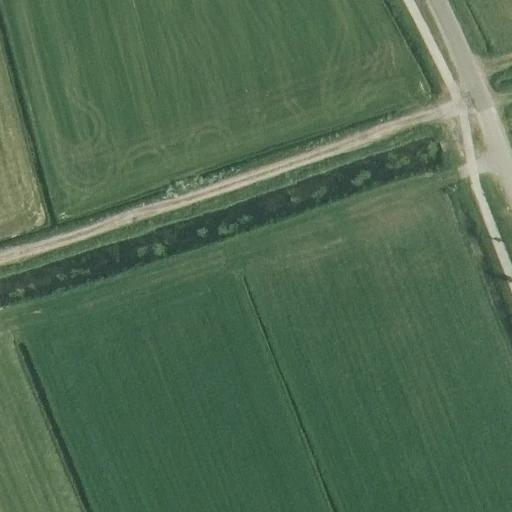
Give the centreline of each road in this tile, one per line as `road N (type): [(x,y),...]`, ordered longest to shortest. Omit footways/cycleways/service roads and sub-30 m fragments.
road 1 (track): [(0,258),(459,106)]
road 2 (tertiary): [(511,182),(435,0)]
